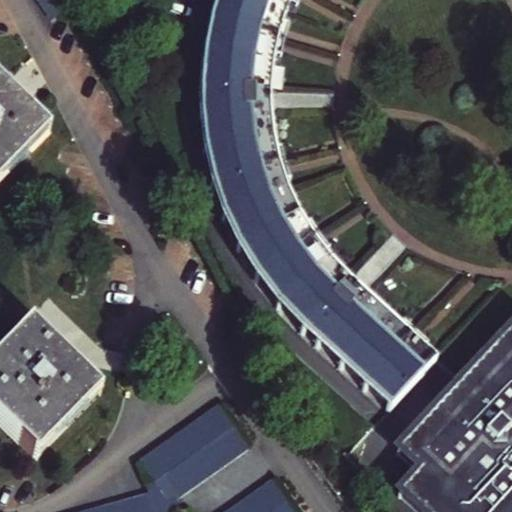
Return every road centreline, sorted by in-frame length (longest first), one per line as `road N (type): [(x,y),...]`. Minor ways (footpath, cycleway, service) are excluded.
road 1 (unknown): [(403,511),(393,437),(269,311),(223,233),(200,129),(204,40),(215,0)]
road 2 (residential): [(224,373),(13,0)]
road 3 (residential): [(330,511),(224,373)]
road 4 (residential): [(131,449),(224,373)]
